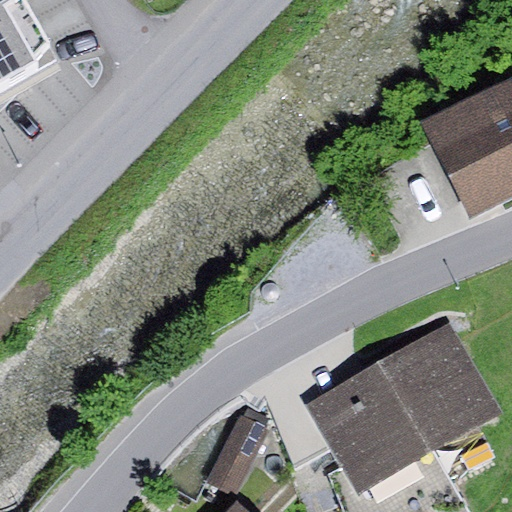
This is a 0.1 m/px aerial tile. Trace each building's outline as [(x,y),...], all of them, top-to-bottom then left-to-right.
[(0,0),(0,79),(35,58),(4,1),(6,0),(0,0)] [(511,197),(511,76),(422,121),(471,218),(511,197)] [(434,450),(502,412),(452,324),(307,405),(344,469),(358,494),(434,450)] [(241,417),(209,484),(237,497),(269,431),(241,417)] [(343,511),(469,511),(434,450),(358,494),(344,469),(329,475),(343,511)] [(248,511),(238,502),(227,511),(248,511)]
